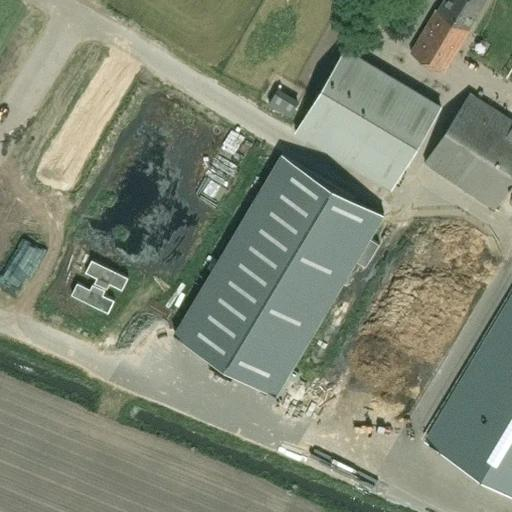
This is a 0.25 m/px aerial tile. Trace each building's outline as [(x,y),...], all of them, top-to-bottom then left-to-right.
[(468,28),(485,0),(444,0),(439,10),(437,9),(410,52),(444,73),(470,29),(468,28)] [(441,106),(345,49),(295,131),(391,189),(441,106)] [(496,207),(511,182),(511,119),(470,92),(425,161),(496,207)] [(284,154),(177,333),(276,393),(356,259),(369,238),(383,214),(284,154)] [(425,225),(450,220),(447,208),(423,213),(425,225)] [(369,238),(356,259),(366,265),(379,244),(369,238)] [(511,305),(431,443),(511,491),(511,305)]
